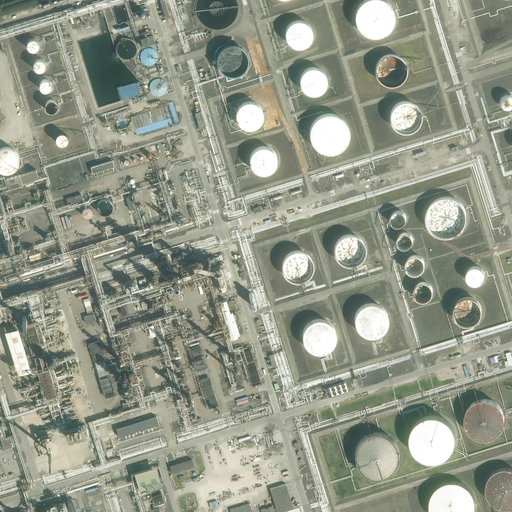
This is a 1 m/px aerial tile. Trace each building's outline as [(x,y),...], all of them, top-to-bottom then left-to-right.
[(162,0),(160,1),(161,5),(165,17),(166,17),(167,19),(169,18),(169,16),(170,16),(164,0),(162,0)] [(395,16),(395,12),(394,9),(393,6),(392,5),(389,2),(387,0),(362,0),(361,1),(358,4),(356,8),(355,10),(355,12),(355,16),(355,20),(356,23),(357,26),(359,28),(360,30),(363,32),(366,34),(369,35),(370,36),(374,36),(378,36),(379,36),(381,35),(385,33),(387,32),(389,31),(390,29),(391,28),(393,24),(394,22),(395,20),(395,16)] [(314,33),(314,30),(313,27),(312,25),(310,23),(308,21),(306,20),(303,19),(300,18),(298,18),(295,19),(292,21),(290,22),(288,24),(287,27),(286,29),(286,33),(286,36),(287,38),(288,40),(290,43),(292,44),(294,46),(297,46),(299,47),(302,47),(305,46),(306,46),(308,45),(310,43),(312,41),(313,39),(314,36),(314,33)] [(119,28),(121,35),(129,33),(127,26),(119,28)] [(139,34),(143,47),(155,43),(151,30),(139,34)] [(40,44),(40,43),(40,42),(39,41),(38,39),(37,38),(36,38),(35,37),(34,37),(32,37),(31,37),(30,38),(29,39),(28,40),(28,41),(27,42),(27,43),(27,44),(27,45),(28,47),(29,48),(31,49),(32,50),(33,50),(35,50),(36,49),(37,49),(38,48),(39,47),(39,46),(40,45),(40,44)] [(249,60),(249,59),(248,56),(247,53),(246,51),(246,50),(244,48),(243,47),(241,46),(239,45),(235,44),(232,44),(230,44),(227,45),(224,47),(221,49),(220,51),(218,54),(218,57),(217,60),(218,63),(219,65),(220,68),(222,70),(224,72),(227,74),(230,75),(233,75),(236,75),(239,74),(242,72),(244,70),(246,68),(247,65),(248,63),(249,60)] [(157,55),(157,53),(157,52),(156,50),(155,49),(154,48),(152,47),(151,47),(149,46),(147,47),(146,47),(144,48),(143,49),(142,50),(141,52),(141,53),(141,55),(141,56),(141,58),(142,60),(143,61),(144,62),(145,62),(147,63),(148,63),(150,63),(152,63),(153,62),(155,61),(156,59),(157,58),(157,56),(157,55)] [(407,69),(407,68),(407,66),(406,65),(406,62),(404,60),(402,57),(400,55),(397,54),(395,53),(391,52),(388,53),(385,54),(382,55),(380,57),(377,60),(376,62),(375,65),(375,68),(375,71),(376,74),(377,77),(380,80),(382,82),(385,83),(388,84),(390,84),(394,84),(397,83),(399,82),(402,80),(404,78),(405,75),(406,72),(407,69)] [(46,64),(46,63),(45,62),(45,60),(44,60),(43,59),(42,58),(41,58),(39,58),(38,58),(37,58),(36,59),(35,60),(34,61),(33,62),(33,63),(33,64),(33,66),(34,68),(35,69),(37,70),(39,70),(41,70),(42,70),(43,70),(44,69),(45,68),(45,67),(46,65),(46,64)] [(328,80),(328,79),(328,77),(327,74),(326,71),(324,69),(322,68),(319,66),(316,65),(313,65),(311,66),(308,66),(306,68),(304,70),(302,72),(301,74),(300,77),(300,79),(300,82),(301,84),(302,87),(304,89),(306,91),(308,92),(310,93),(313,93),(316,93),(319,93),(321,91),(323,90),(325,87),(327,85),(328,83),(328,80)] [(52,84),(52,82),(51,81),(50,80),(50,79),(48,78),(47,78),(46,78),(45,78),(44,78),(43,78),(41,79),(40,80),(40,82),(39,83),(39,84),(39,85),(40,87),(40,88),(41,89),(42,89),(43,90),(44,90),(46,90),(47,90),(48,90),(49,89),(50,89),(51,87),(52,86),(52,84)] [(166,86),(166,84),(165,83),(165,82),(164,80),(163,79),(161,79),(159,78),(158,78),(157,78),(155,79),(154,79),(152,80),(151,81),(151,83),(150,84),(150,86),(150,87),(151,89),(151,90),(152,91),(154,92),(155,93),(157,94),(158,94),(159,94),(161,93),(162,92),(164,91),(164,90),(165,89),(166,88),(166,86)] [(140,95),(137,83),(119,89),(122,100),(140,95)] [(511,92),(510,92),(509,92),(507,92),(505,92),(504,93),(502,94),(501,95),(500,97),(500,99),(499,101),(500,102),(500,104),(501,105),(502,107),(503,108),(504,109),(506,110),(508,110),(510,110),(511,109),(511,92)] [(57,105),(57,103),(56,102),(56,101),(55,100),(54,99),(52,99),(51,99),(50,99),(49,99),(48,100),(47,100),(46,101),(45,103),(45,104),(45,105),(45,106),(45,107),(46,109),(47,110),(48,111),(50,111),(52,111),(53,111),(54,111),(55,110),(56,109),(57,108),(57,106),(57,105)] [(422,116),(422,112),(421,109),(419,106),(417,104),(415,102),(413,101),(410,100),(406,99),(405,99),(402,100),(400,100),(397,102),(395,104),(393,106),(392,107),(391,109),(390,112),(390,115),(390,119),(391,121),(392,124),(394,127),(397,129),(399,130),(402,131),(405,132),(408,132),(411,131),(415,129),(417,127),(419,125),(420,124),(421,122),(422,119),(422,116)] [(264,114),(264,111),(263,108),(261,106),(260,104),(258,102),(257,102),(255,101),(252,100),(249,100),(247,100),(244,101),(242,103),(240,105),(239,106),(237,109),(237,111),(236,114),(237,116),(237,119),(239,121),(241,123),(243,125),(245,126),(248,127),(250,127),(253,127),(255,126),(258,125),(260,124),(262,121),(263,119),(264,117),(264,114)] [(175,123),(169,103),(134,114),(140,134),(175,123)] [(201,112),(195,114),(200,129),(206,127),(201,112)] [(349,133),(349,132),(349,129),(348,125),(346,122),(344,119),(341,116),(338,114),(335,113),(332,113),(330,112),(328,112),(326,113),(323,114),(321,114),(319,115),(316,118),(313,121),(311,124),(311,126),(310,128),(310,132),(310,135),(310,137),(311,139),(312,143),(314,145),(315,146),(318,148),(319,149),(321,151),(324,151),(325,152),(329,152),(333,152),(334,152),(337,151),(340,149),(342,148),(343,147),(345,145),(346,144),(347,142),(348,140),(349,136),(349,133)] [(119,135),(129,132),(127,126),(118,129),(119,135)] [(69,138),(68,136),(68,135),(67,134),(67,133),(66,132),(64,132),(63,131),(62,131),(61,131),(59,132),(58,133),(57,134),(56,135),(56,137),(56,138),(56,139),(56,140),(57,141),(58,142),(58,143),(60,144),(62,144),(63,144),(64,144),(66,143),(67,142),(68,141),(68,140),(68,139),(69,138)] [(20,159),(20,156),(19,153),(18,151),(16,149),(14,147),(12,146),(10,146),(7,145),(5,146),(2,146),(0,147),(0,169),(2,170),(4,171),(7,172),(9,171),(12,171),(14,170),(16,168),(18,166),(19,164),(20,161),(20,159)] [(278,159),(278,156),(277,154),(276,151),(274,149),(272,147),(269,146),(266,145),(263,145),(261,145),(258,146),(255,148),(254,149),(252,152),(251,154),(250,156),(250,159),(250,162),(251,164),(252,167),(254,169),(256,171),(258,172),(261,173),(263,173),(266,173),(269,173),(271,171),(273,170),(276,167),(277,165),(278,162),(278,159)] [(503,161),(505,172),(511,170),(511,154),(511,155),(511,156),(506,157),(505,152),(501,153),(501,155),(502,161),(503,161)] [(134,155),(120,158),(123,166),(136,163),(134,155)] [(114,167),(112,160),(91,167),(93,173),(114,167)] [(36,170),(6,179),(9,189),(23,185),(22,183),(38,178),(36,170)] [(66,199),(68,204),(71,203),(72,205),(84,202),(81,194),(66,199)] [(468,215),(467,213),(467,210),(466,207),(465,205),(464,203),(462,200),(459,198),(455,196),(453,195),(451,194),(447,194),(445,194),(443,194),(439,195),(435,197),(434,199),(432,200),(431,201),(429,203),(428,205),(427,207),(426,210),(426,214),(426,217),(426,219),(427,222),(428,225),(429,226),(432,229),(434,232),(436,233),(439,234),(441,235),(443,235),(446,236),(451,235),(454,234),(458,232),(460,231),(461,229),(464,227),(466,223),(467,219),(467,217),(468,215)] [(126,198),(130,209),(135,208),(131,197),(126,198)] [(113,206),(113,204),(112,203),(112,201),(111,200),(109,199),(108,198),(107,198),(105,198),(104,198),(102,198),(101,199),(99,200),(98,201),(98,202),(97,203),(97,205),(97,207),(97,208),(98,210),(99,211),(100,212),(101,213),(103,213),(105,214),(106,213),(108,213),(109,212),(110,211),(111,210),(112,209),(113,207),(113,206)] [(94,211),(93,210),(93,209),(92,207),(90,206),(89,206),(88,206),(86,206),(85,207),(84,207),(83,208),(83,209),(82,211),(83,213),(83,214),(84,215),(85,216),(86,216),(88,217),(89,217),(90,216),(91,216),(92,215),(93,213),(93,212),(94,211)] [(407,217),(406,216),(406,214),(405,213),(404,211),(403,210),(402,210),(400,209),(398,209),(396,209),(395,210),(394,210),(392,212),(392,213),(391,214),(391,216),(390,217),(391,219),(391,220),(392,222),(393,223),(394,224),(395,225),(397,225),(398,225),(400,225),(401,225),(403,224),(404,223),(405,222),(406,220),(406,219),(407,217)] [(414,239),(413,238),(413,236),(412,235),(411,233),(410,232),(408,232),(407,231),(405,231),(403,232),(402,232),(401,233),(400,234),(399,235),(398,237),(398,238),(398,239),(398,241),(398,242),(399,244),(400,245),(401,246),(402,247),(404,247),(406,247),(407,247),(409,247),(410,246),(411,245),(412,244),(413,242),(413,241),(414,239)] [(366,248),(365,245),(365,242),(363,239),(362,237),(360,235),(357,234),(354,233),(353,232),(351,232),(349,232),(347,232),(344,233),(342,234),(340,235),(339,237),(337,239),(336,242),(335,244),(334,248),(335,250),(335,253),(337,256),(339,259),(341,261),(343,262),(346,263),(349,264),(352,263),(355,263),(358,262),(359,261),(361,259),(363,257),(364,254),(365,251),(366,248)] [(314,264),(313,261),(313,258),(311,255),(309,253),(306,250),(304,249),(301,248),(298,248),(295,248),(292,249),(289,250),(286,253),(285,255),(283,258),(282,261),(282,264),(282,267),(283,270),(284,272),(286,275),(289,277),(291,279),(294,280),(297,280),(301,280),(304,279),(307,277),(309,275),(311,273),(312,270),(313,267),(314,264)] [(39,253),(29,256),(31,261),(41,258),(39,253)] [(224,260),(222,253),(214,255),(216,263),(224,260)] [(426,263),(425,261),(425,259),(424,258),(423,256),(421,255),(419,254),(418,253),(415,253),(413,253),(411,254),(409,255),(408,256),(407,258),(406,259),(405,261),(405,263),(405,265),(406,267),(407,268),(408,270),(409,271),(411,272),(413,273),(415,273),(417,273),(419,273),(421,272),(422,271),(424,269),(425,267),(425,266),(426,263)] [(185,260),(183,255),(173,258),(174,263),(177,262),(177,264),(184,262),(184,260),(185,260)] [(486,275),(485,273),(485,271),(484,269),(482,267),(481,266),(479,265),(477,265),(476,265),(474,265),(472,266),(470,267),(469,268),(468,269),(467,271),(466,273),(466,275),(466,277),(467,279),(468,281),(469,282),(471,283),(473,284),(475,284),(476,284),(478,284),(480,283),(481,283),(483,281),(484,280),(485,278),(485,277),(486,275)] [(137,280),(139,286),(148,283),(146,277),(137,280)] [(434,290),(434,289),(434,287),(433,285),(432,283),(430,282),(428,281),(426,280),(424,280),(422,280),(420,281),(419,281),(417,283),(416,284),(415,286),(414,288),(414,290),(414,292),(414,294),(415,295),(416,297),(418,299),(419,300),(421,300),(424,301),(426,300),(428,300),(430,299),(431,298),(433,296),(433,294),(434,293),(434,290)] [(483,310),(482,307),(482,305),(480,302),(479,300),(476,298),(474,297),(471,296),(469,296),(466,296),(464,297),(462,298),(459,299),(457,302),(455,304),(455,307),(454,310),(455,312),(455,315),(457,318),(458,320),(460,321),(463,323),(465,324),(468,324),(470,324),(473,323),(476,322),(478,320),(480,318),(481,316),(482,313),(483,310)] [(89,298),(83,300),(88,315),(84,316),(86,323),(96,320),(89,298)] [(226,300),(222,301),(223,305),(221,305),(222,307),(220,308),(225,324),(228,324),(230,331),(228,332),(230,340),(238,337),(240,336),(235,320),(237,319),(235,314),(234,315),(233,312),(230,313),(226,300)] [(388,318),(388,315),(387,311),(385,308),(383,306),(382,305),(380,303),(377,302),(374,301),(371,301),(368,302),(364,303),(362,304),(360,306),(358,308),(356,311),(355,313),(355,315),(354,318),(355,321),(356,325),(358,328),(359,330),(362,332),(365,334),(368,335),(371,335),(374,335),(377,334),(380,333),(381,332),(383,330),(385,328),(387,325),(388,322),(388,318)] [(125,305),(111,309),(114,319),(127,315),(125,305)] [(6,334),(10,347),(18,373),(33,368),(44,403),(61,398),(39,327),(46,325),(41,308),(28,312),(32,326),(6,334)] [(337,335),(336,331),(335,327),(333,324),(331,322),(328,320),(325,318),(322,317),(318,317),(316,317),(314,318),(311,319),(309,320),(306,323),(305,325),(303,328),(302,331),(302,335),(302,338),(303,341),(305,345),(307,347),(310,349),(313,351),(316,352),(319,352),(322,352),(326,351),(328,349),(331,347),(333,345),(335,342),(336,338),(337,335)] [(100,338),(87,342),(105,399),(117,395),(100,338)] [(124,345),(139,393),(147,390),(132,342),(124,345)] [(191,348),(194,358),(203,356),(200,345),(191,348)] [(251,350),(245,352),(247,361),(254,359),(251,350)] [(208,372),(204,358),(194,360),(197,370),(198,370),(200,375),(208,372)] [(245,364),(252,384),(252,385),(261,382),(254,361),(245,364)] [(209,377),(200,380),(208,406),(217,403),(209,377)] [(323,387),(326,397),(344,391),(341,382),(323,387)] [(505,418),(505,416),(505,414),(504,412),(503,410),(502,408),(501,406),(499,403),(496,401),(493,399),(489,398),(487,398),(485,398),(483,398),(481,398),(477,399),(474,401),(471,404),(469,406),(468,407),(466,410),(466,412),(465,415),(465,418),(465,422),(466,424),(466,426),(468,429),(471,432),(473,435),(475,436),(477,437),(481,438),(485,438),(488,438),(492,437),(495,436),(497,434),(498,433),(500,432),(502,430),(503,427),(504,425),(505,423),(505,420),(505,418)] [(456,438),(456,437),(456,435),(455,433),(455,430),(454,428),(453,427),(452,424),(449,421),(448,419),(446,418),(444,417),(442,416),(439,415),(437,414),(434,414),(431,414),(428,414),(426,415),(424,416),(421,418),(419,419),(417,420),(416,422),(414,424),(413,426),(412,427),(411,430),(410,432),(410,434),(410,437),(410,439),(410,441),(411,445),(413,449),(414,450),(416,453),(417,454),(419,456),(421,457),(423,458),(427,459),(430,460),(432,460),(434,460),(437,460),(439,459),(441,459),(444,458),(445,457),(446,456),(449,454),(450,452),(452,450),(454,446),(455,444),(455,442),(456,440),(456,438)] [(119,436),(146,428),(146,429),(155,426),(154,425),(159,424),(157,417),(116,429),(119,436)] [(0,449),(15,445),(12,434),(6,436),(3,424),(0,425),(0,449)] [(401,454),(401,452),(401,449),(400,447),(399,445),(398,443),(397,441),(396,439),(394,437),(393,436),(391,434),(388,433),(386,432),(382,431),(380,431),(377,430),(375,431),(372,431),(370,432),(368,432),(366,434),(364,435),(361,437),(358,440),(357,442),(356,445),(355,447),(355,449),(354,452),(354,454),(354,456),(355,458),(355,460),(356,463),(357,465),(358,467),(359,468),(361,470),(362,471),(364,473),(366,474),(368,475),(370,476),(373,477),(377,477),(378,477),(382,477),(384,476),(386,476),(388,475),(390,473),(392,472),(394,471),(396,469),(397,467),(398,465),(399,463),(400,459),(401,457),(401,454)] [(170,466),(169,466),(172,473),(194,467),(192,459),(170,466)] [(157,464),(135,471),(140,487),(162,480),(157,464)] [(511,466),(509,466),(505,466),(502,466),(500,467),(498,468),(495,469),(493,471),(491,472),(490,474),(489,476),(487,479),(486,482),(486,486),(486,490),(488,494),(489,496),(490,498),(492,500),(495,502),(498,504),(502,506),(504,506),(506,506),(508,506),(511,506),(511,505),(511,466)] [(476,503),(476,501),(475,499),(475,496),(474,494),(473,492),(472,490),(469,487),(466,484),(464,483),(462,482),(457,480),(455,480),(453,480),(449,480),(447,481),(444,481),(442,482),(440,484),(438,485),(436,486),(435,488),(434,490),(432,492),(431,494),(430,496),(430,499),(429,503),(429,505),(430,507),(430,509),(431,511),(473,511),(475,508),(476,506),(476,503)] [(272,506),(261,510),(261,511),(274,511),(277,511),(276,511),(280,511),(293,508),(286,484),(270,489),(276,509),(274,509),(272,506)] [(155,508),(163,506),(159,493),(152,495),(155,508)]
